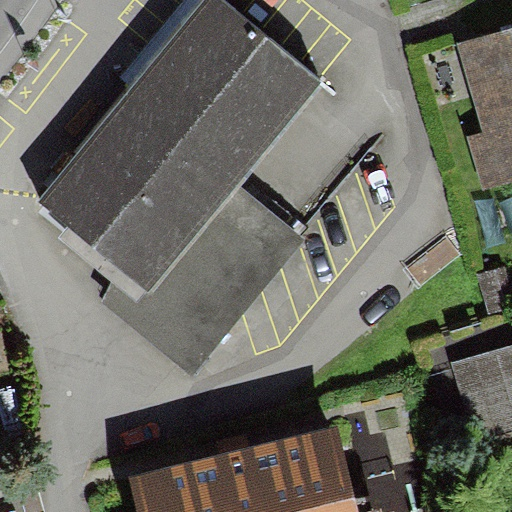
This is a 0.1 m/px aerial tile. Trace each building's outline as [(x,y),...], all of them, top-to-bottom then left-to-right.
[(318,79),(219,0),(207,0),(44,204),(122,266),(150,288),(234,183),(318,79)] [(511,30),(461,45),(486,136),(472,140),(484,185),(511,177),(511,30)] [(150,288),(122,266),(100,306),(188,376),(303,237),(234,183),(150,288)] [(511,347),(453,367),(474,440),(511,429),(511,347)] [(353,511),(332,428),(132,479),(140,511),(353,511)]
